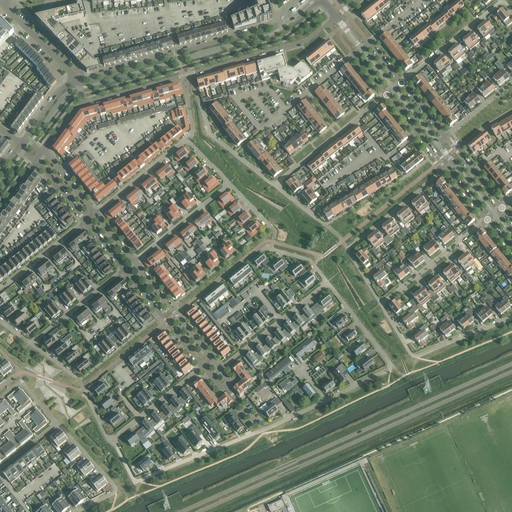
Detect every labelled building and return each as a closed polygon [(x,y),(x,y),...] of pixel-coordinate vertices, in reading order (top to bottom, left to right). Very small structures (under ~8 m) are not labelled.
[(58,29),(54,24),(82,16),(82,15),(86,14),(82,0),(76,0),(77,8),(36,20),(49,33),(86,70),(87,73),(89,72),(91,70),(100,68),(100,67),(104,66),(102,59),(98,60),(98,61),(95,62),(92,59),(60,27),(58,29)] [(226,25),(227,28),(233,26),(234,30),(272,19),(266,0),(249,0),(253,13),(231,19),(232,23),(226,25)] [(458,0),(457,0),(454,3),(459,9),(463,6),(458,0)] [(385,8),(379,1),(375,4),(381,11),(385,8)] [(454,13),(459,9),(454,3),(449,6),(454,13)] [(381,11),(375,4),(370,8),(376,15),(381,11)] [(450,16),(454,13),(449,6),(445,10),(451,17),(450,16)] [(376,15),(370,8),(366,11),(372,19),(376,15)] [(446,21),(451,17),(445,10),(444,10),(445,11),(441,14),(446,21)] [(493,17),(496,21),(500,18),(507,27),(511,23),(501,10),(498,14),(497,14),(493,17)] [(372,19),(366,11),(361,15),(364,18),(363,19),(365,22),(366,21),(367,22),(372,19)] [(441,14),(436,18),(442,25),(446,21),(441,14)] [(436,18),(432,22),(437,28),(442,25),(436,18)] [(9,38),(14,33),(10,29),(8,27),(1,20),(0,19),(0,44),(7,38),(7,37),(8,36),(9,37),(9,38)] [(427,24),(433,32),(437,28),(432,22),(428,25),(427,24)] [(485,23),(482,25),(489,35),(494,31),(487,22),(485,23)] [(428,35),(431,32),(432,31),(432,32),(433,32),(427,24),(422,28),(428,35)] [(489,35),(482,25),(479,28),(477,29),(483,36),(487,33),(489,35)] [(423,38),(428,35),(422,28),(418,32),(423,38)] [(418,32),(414,35),(419,42),(423,38),(418,32)] [(391,38),(387,33),(380,38),(380,39),(380,40),(382,42),(384,43),(391,38)] [(470,35),(467,37),(475,46),(479,43),(472,34),(470,35)] [(419,42),(414,35),(409,39),(414,45),(419,42)] [(475,46),(467,37),(464,39),(464,40),(463,41),(470,50),(475,46)] [(394,42),(391,38),(384,43),(384,44),(386,47),(386,46),(387,48),(394,42)] [(18,51),(25,44),(21,40),(14,47),(18,51)] [(324,45),(330,52),(334,48),(334,47),(332,44),(331,44),(329,41),(324,45)] [(387,48),(388,48),(387,49),(389,51),(390,51),(391,52),(398,47),(394,42),(387,48)] [(29,48),(25,44),(18,51),(22,55),(29,48)] [(320,49),(325,56),(330,52),(324,45),(320,49)] [(456,46),(453,49),(460,58),(465,54),(458,45),(456,47),(456,46)] [(128,48),(131,59),(136,58),(134,49),(133,47),(128,48)] [(402,51),(398,47),(391,52),(391,53),(393,56),(395,57),(402,51)] [(22,55),(26,59),(33,52),(29,48),(22,55)] [(123,50),(123,52),(126,61),(131,59),(128,48),(123,50)] [(321,59),(325,56),(320,49),(315,52),(321,59)] [(460,58),(453,49),(450,51),(450,52),(448,53),(456,62),(460,58)] [(113,55),(115,64),(120,62),(118,54),(117,51),(112,53),(113,55)] [(405,56),(402,51),(395,57),(395,58),(397,61),(397,60),(398,62),(405,56)] [(26,59),(30,63),(37,56),(33,52),(26,59)] [(315,52),(311,56),(316,63),(321,59),(315,52)] [(34,67),(40,60),(37,56),(30,63),(34,67)] [(270,79),(269,75),(278,73),(280,81),(284,82),(283,86),(286,87),(287,83),(291,85),(295,81),(298,86),(312,74),(303,62),(293,70),(286,68),(283,56),(257,64),(262,81),(270,79)] [(312,67),(316,63),(311,56),(306,60),(312,67)] [(409,61),(405,56),(398,62),(399,62),(398,63),(400,65),(401,65),(402,66),(401,66),(402,67),(409,61)] [(441,58),(438,60),(446,70),(450,66),(443,57),(441,58)] [(44,64),(40,60),(34,67),(37,70),(43,65),(44,64)] [(435,63),(434,65),(439,72),(440,71),(442,74),(446,71),(446,70),(438,60),(435,63)] [(412,65),(409,61),(402,67),(405,71),(409,68),(410,69),(412,66),(412,65)] [(341,70),(344,75),(351,69),(350,68),(351,67),(349,65),(348,65),(348,64),(341,70)] [(37,70),(36,72),(40,76),(46,69),(46,70),(47,69),(43,65),(37,70)] [(461,73),(463,76),(467,73),(470,70),(468,68),(461,73)] [(40,76),(39,76),(43,80),(49,74),(50,73),(46,70),(46,69),(40,76)] [(352,70),(351,69),(344,75),(348,79),(355,74),(354,72),(352,69),(352,70)] [(507,80),(508,79),(500,69),(496,73),(504,83),(507,80)] [(504,83),(496,73),(491,76),(499,86),(501,85),(504,83)] [(43,80),(42,81),(46,84),(46,85),(52,78),(53,78),(49,74),(43,80)] [(356,74),(355,74),(348,79),(352,84),(359,78),(358,77),(356,74)] [(413,81),(417,85),(426,78),(422,74),(420,75),(419,74),(416,77),(417,78),(413,81)] [(46,85),(46,84),(45,85),(50,89),(56,82),(53,78),(52,78),(46,85)] [(352,84),(356,89),(363,83),(361,81),(362,81),(360,79),(359,79),(359,78),(352,84)] [(429,83),(426,78),(417,85),(417,86),(417,85),(418,86),(418,87),(420,89),(421,89),(429,83)] [(492,92),(494,90),(486,81),(481,84),(490,95),(492,92)] [(363,83),(356,89),(359,93),(366,87),(365,86),(366,86),(363,83)] [(423,93),(424,94),(431,89),(428,85),(429,83),(421,89),(421,90),(423,93)] [(180,84),(172,86),(175,94),(183,92),(180,84)] [(490,95),(481,84),(477,88),(485,98),(486,97),(487,97),(490,95)] [(315,93),(319,97),(326,91),(322,87),(315,93)] [(359,93),(363,98),(370,92),(370,91),(370,92),(369,91),(369,90),(367,88),(366,87),(359,93)] [(428,98),(428,99),(435,93),(431,89),(424,94),(426,96),(425,96),(427,99),(428,98)] [(156,91),(151,92),(154,102),(159,101),(156,91)] [(319,97),(322,102),(332,94),(330,96),(326,91),(319,97)] [(32,97),(40,103),(44,98),(36,92),(32,97)] [(151,92),(146,94),(149,104),(154,102),(151,92)] [(370,92),(363,98),(364,98),(367,102),(367,101),(368,102),(371,100),(370,99),(374,96),(370,92)] [(478,103),(479,102),(471,92),(467,96),(475,106),(478,104),(478,103)] [(431,102),(432,103),(440,96),(438,98),(435,93),(428,99),(429,99),(428,100),(430,102),(431,102)] [(146,94),(141,95),(144,105),(149,104),(146,94)] [(322,102),(326,106),(335,99),(332,94),(322,102)] [(144,105),(141,95),(135,97),(138,107),(144,105)] [(464,102),(470,110),(472,108),(472,109),(475,106),(467,96),(463,99),(460,95),(457,98),(461,104),(464,102)] [(435,107),(436,108),(444,101),(440,96),(432,103),(433,105),(435,108),(435,107)] [(37,107),(40,103),(32,97),(29,101),(37,107)] [(135,97),(130,98),(133,108),(133,106),(137,105),(138,107),(135,97)] [(133,108),(130,98),(125,100),(128,110),(133,108)] [(326,106),(329,111),(337,105),(334,101),(336,99),(335,99),(326,106)] [(125,100),(119,101),(122,111),(128,110),(125,100)] [(29,101),(26,106),(34,111),(37,107),(29,101)] [(122,111),(119,101),(114,103),(117,113),(122,111)] [(309,106),(307,104),(305,101),(297,107),(301,112),(309,106)] [(436,108),(436,109),(438,111),(439,112),(448,106),(444,101),(436,108)] [(109,104),(111,113),(112,114),(117,113),(114,103),(109,104)] [(211,111),(213,114),(223,107),(222,107),(220,108),(217,104),(210,109),(211,111)] [(341,109),(337,105),(329,111),(333,115),(341,109)] [(31,116),(34,111),(26,106),(23,110),(31,116)] [(301,112),(305,116),(312,110),(309,106),(301,112)] [(373,113),(377,118),(385,110),(382,106),(378,109),(377,108),(374,110),(375,111),(373,113)] [(448,106),(439,112),(441,114),(440,114),(442,117),(443,117),(450,112),(446,108),(448,106)] [(226,111),(223,107),(213,114),(216,117),(217,118),(226,111)] [(171,112),(173,120),(186,117),(185,109),(171,112)] [(344,114),(341,109),(333,115),(337,120),(344,114)] [(27,120),(31,116),(23,110),(20,114),(27,120)] [(90,118),(88,110),(81,112),(87,121),(91,120),(90,119),(90,118)] [(302,118),(306,122),(316,114),(312,110),(305,116),(302,118)] [(386,111),(385,110),(377,118),(380,122),(389,115),(388,115),(389,114),(387,112),(386,112),(385,111),(386,111)] [(218,120),(220,123),(228,117),(224,113),(226,111),(217,118),(218,120)] [(81,112),(76,118),(82,123),(83,124),(84,125),(87,121),(81,112)] [(443,118),(445,121),(446,120),(446,121),(447,121),(447,122),(453,116),(450,112),(443,117),(443,118)] [(16,119),(24,124),(27,120),(20,114),(16,119)] [(319,119),(316,114),(306,122),(308,121),(312,125),(319,119)] [(390,117),(389,115),(380,122),(384,127),(392,120),(392,119),(390,116),(390,117)] [(457,121),(453,116),(447,122),(447,121),(446,121),(446,122),(450,126),(454,123),(455,125),(457,122),(456,121),(457,121)] [(231,122),(228,117),(220,123),(223,126),(224,127),(223,128),(232,121),(231,122)] [(76,118),(73,123),(80,128),(81,129),(84,125),(83,124),(76,118)] [(13,123),(21,129),(24,124),(16,119),(13,123)] [(312,125),(316,129),(323,123),(319,119),(312,125)] [(394,121),(392,120),(384,127),(386,125),(390,130),(396,124),(394,121)] [(501,123),(502,124),(506,132),(511,129),(506,120),(501,123)] [(236,126),(232,121),(223,128),(224,130),(226,133),(236,126)] [(21,129),(13,123),(10,127),(18,133),(21,129)] [(73,123),(69,127),(78,133),(77,132),(80,128),(73,123)] [(327,128),(324,125),(323,123),(316,129),(319,134),(327,128)] [(501,123),(499,125),(499,124),(496,126),(501,135),(506,132),(502,124),(501,123)] [(397,126),(396,124),(390,130),(393,134),(391,136),(400,129),(399,129),(400,128),(398,126),(397,126)] [(229,136),(230,137),(237,132),(234,127),(236,126),(226,133),(229,136)] [(357,126),(352,130),(357,136),(362,133),(357,126)] [(501,135),(496,126),(491,129),(496,137),(501,135)] [(78,133),(69,127),(66,132),(75,138),(78,133)] [(178,127),(173,131),(179,138),(183,134),(178,127)] [(401,131),(400,129),(391,136),(395,140),(404,134),(403,133),(404,133),(401,130),(401,131)] [(352,130),(347,134),(353,140),(357,136),(352,130)] [(174,141),(179,138),(173,131),(169,134),(174,141)] [(66,132),(63,136),(71,142),(75,138),(66,132)] [(241,136),(237,132),(230,137),(231,139),(234,142),(243,134),(241,136)] [(303,144),(305,143),(308,140),(302,133),(297,137),(303,144)] [(490,140),(485,133),(480,136),(486,143),(490,140)] [(169,134),(165,138),(170,145),(174,141),(169,134)] [(247,139),(243,134),(234,142),(236,145),(238,146),(247,139)] [(348,144),(353,140),(347,134),(343,137),(348,144)] [(405,135),(404,134),(395,140),(399,145),(407,139),(407,138),(407,137),(405,135)] [(71,142),(63,136),(60,140),(68,147),(71,142)] [(486,143),(480,136),(476,140),(482,147),(486,143)] [(0,144),(6,149),(7,147),(8,147),(10,144),(7,143),(0,137),(0,144)] [(299,148),(303,144),(297,137),(293,140),(299,148)] [(343,137),(339,141),(344,147),(348,144),(343,137)] [(165,138),(161,141),(166,148),(170,145),(165,138)] [(60,140),(56,145),(65,151),(63,150),(66,146),(68,147),(60,140)] [(247,147),(251,152),(260,144),(256,140),(247,147)] [(287,141),(287,142),(294,151),(299,148),(293,140),(288,143),(287,141)] [(339,141),(338,140),(334,144),(339,150),(343,147),(344,147),(339,141)] [(482,147),(476,140),(472,143),(477,150),(482,147)] [(162,151),(166,148),(161,141),(156,145),(162,151)] [(287,142),(282,145),(290,155),(294,151),(287,142)] [(477,150),(472,143),(467,147),(471,151),(470,151),(472,154),(473,153),(473,154),(477,150)] [(260,145),(260,144),(251,152),(252,153),(254,156),(262,150),(258,146),(260,145)] [(334,154),(339,150),(334,144),(329,147),(334,154)] [(53,149),(61,156),(65,151),(56,145),(53,149)] [(156,145),(152,148),(157,155),(162,151),(156,145)] [(325,151),(330,157),(334,154),(329,147),(325,151)] [(153,158),(157,155),(152,148),(148,152),(153,158)] [(178,162),(189,153),(185,148),(174,157),(174,158),(175,157),(179,161),(178,162)] [(262,150),(254,156),(257,159),(258,160),(267,154),(266,154),(265,155),(262,150)] [(88,151),(86,153),(92,161),(94,159),(88,151)] [(326,161),(330,157),(325,151),(320,155),(321,156),(326,162),(326,161)] [(416,151),(412,154),(419,163),(423,159),(420,156),(421,155),(419,152),(418,153),(416,151)] [(148,152),(143,155),(149,162),(153,158),(148,152)] [(270,158),(267,154),(258,160),(258,161),(260,160),(261,161),(260,161),(263,164),(270,158)] [(411,154),(413,156),(409,159),(414,166),(419,163),(412,154),(411,154)] [(145,165),(149,162),(143,155),(139,159),(145,165)] [(321,165),(326,162),(321,156),(320,155),(316,159),(321,165)] [(80,158),(69,166),(98,202),(117,187),(109,178),(101,184),(80,158)] [(188,172),(199,163),(195,158),(184,167),(184,168),(185,167),(188,171),(187,172),(188,172)] [(266,167),(267,168),(274,163),(270,158),(263,164),(265,167),(266,167)] [(139,159),(135,162),(140,169),(145,165),(139,159)] [(317,169),(321,165),(316,159),(312,162),(317,169)] [(403,161),(410,170),(414,166),(409,159),(405,163),(403,161)] [(410,170),(403,161),(399,164),(401,167),(399,168),(402,170),(403,170),(406,173),(410,170)] [(136,172),(140,169),(135,162),(131,165),(136,172)] [(312,172),(317,169),(312,162),(307,166),(312,172)] [(494,167),(490,162),(484,168),(484,169),(486,171),(488,172),(494,167)] [(277,167),(274,163),(267,168),(268,170),(267,170),(270,173),(279,166),(279,165),(277,167)] [(173,173),(166,164),(166,165),(164,166),(160,168),(168,178),(173,173)] [(131,165),(126,169),(132,176),(136,172),(131,165)] [(279,166),(270,173),(272,176),(273,176),(274,177),(283,170),(279,166)] [(490,176),(491,177),(498,172),(494,167),(488,172),(488,173),(490,176)] [(155,173),(161,180),(166,176),(168,178),(160,168),(157,171),(157,172),(155,173)] [(208,173),(204,168),(193,177),(194,176),(198,181),(197,181),(197,182),(198,181),(199,183),(199,184),(207,177),(205,175),(208,173)] [(390,168),(385,171),(391,181),(397,178),(390,168)] [(127,179),(132,176),(126,169),(122,172),(127,179)] [(35,172),(31,178),(38,184),(41,180),(39,177),(40,176),(36,171),(35,172)] [(391,181),(385,171),(380,174),(386,184),(391,181)] [(122,172),(118,176),(123,183),(127,179),(122,172)] [(494,180),(495,182),(502,176),(498,172),(491,177),(492,178),(491,178),(493,181),(494,180)] [(184,181),(178,174),(176,176),(182,183),(184,181)] [(386,184),(380,174),(375,177),(382,187),(386,184)] [(118,176),(113,179),(119,186),(123,183),(118,176)] [(149,178),(145,180),(151,188),(157,183),(151,176),(151,177),(149,178)] [(498,185),(499,186),(505,181),(502,176),(495,182),(497,185),(498,185)] [(219,184),(213,177),(202,186),(203,185),(207,190),(206,191),(208,193),(219,184)] [(288,186),(290,189),(300,181),(296,177),(287,184),(288,186)] [(370,180),(377,190),(382,187),(375,177),(376,179),(372,181),(371,179),(370,180)] [(27,183),(35,188),(38,184),(31,178),(27,183)] [(141,185),(140,185),(146,192),(151,188),(145,180),(142,183),(142,184),(141,185)] [(372,193),(374,192),(377,190),(370,180),(366,182),(372,193)] [(435,185),(434,185),(438,190),(444,184),(445,185),(445,184),(441,180),(437,183),(437,182),(434,184),(435,185)] [(303,186),(300,181),(290,189),(293,192),(294,193),(303,186)] [(505,181),(499,186),(499,187),(501,190),(501,189),(502,190),(503,191),(509,186),(505,181)] [(366,182),(361,185),(367,196),(372,193),(366,182)] [(24,186),(23,186),(32,193),(35,188),(27,183),(24,187),(24,186)] [(315,186),(313,183),(307,188),(309,190),(302,196),(304,197),(303,197),(306,200),(315,193),(312,189),(315,186)] [(438,190),(442,194),(448,189),(448,188),(446,185),(446,186),(445,185),(444,184),(438,190)] [(362,188),(357,190),(362,199),(367,196),(361,185),(360,186),(362,188)] [(20,191),(29,197),(32,193),(23,186),(20,191)] [(511,189),(509,186),(503,191),(502,190),(502,191),(506,196),(509,193),(510,193),(511,191),(511,189)] [(187,193),(182,196),(191,207),(196,203),(188,194),(191,192),(187,187),(184,189),(187,193)] [(137,200),(142,195),(136,188),(136,189),(135,190),(134,190),(131,192),(138,202),(137,200)] [(442,194),(445,199),(452,194),(451,193),(452,193),(450,190),(449,190),(448,189),(442,194)] [(351,191),(357,202),(362,199),(357,190),(353,193),(351,191)] [(21,191),(18,196),(26,201),(29,197),(20,191),(21,191)] [(351,191),(346,194),(352,205),(357,202),(351,191)] [(133,206),(138,202),(131,192),(127,195),(128,196),(126,197),(125,197),(133,206)] [(217,202),(218,202),(218,201),(222,206),(221,206),(221,207),(224,205),(225,207),(234,200),(228,193),(217,202)] [(315,193),(306,200),(308,203),(310,205),(317,199),(313,195),(315,193)] [(347,207),(352,205),(346,194),(341,197),(347,207)] [(448,204),(448,205),(456,198),(455,198),(456,197),(453,195),(452,194),(445,199),(449,203),(448,204)] [(46,208),(56,200),(55,200),(52,196),(52,195),(44,201),(48,206),(46,207),(46,208)] [(14,199),(22,206),(26,201),(18,196),(15,200),(14,199)] [(176,203),(179,201),(186,211),(191,207),(182,196),(178,200),(178,199),(175,202),(176,203)] [(343,210),(347,207),(341,197),(342,199),(338,202),(343,210)] [(421,197),(419,198),(419,197),(416,200),(424,210),(429,206),(421,197)] [(448,205),(451,209),(459,203),(459,202),(457,199),(457,200),(456,198),(448,205)] [(10,204),(19,210),(22,206),(14,199),(10,204)] [(50,212),(59,204),(56,200),(46,208),(50,212)] [(424,210),(416,200),(413,202),(413,203),(412,204),(419,214),(424,210)] [(121,212),(126,208),(120,201),(115,205),(121,212)] [(338,213),(343,210),(338,202),(333,205),(338,213)] [(231,217),(242,208),(238,203),(227,212),(228,211),(232,216),(231,216),(231,217)] [(460,203),(459,203),(451,209),(455,214),(463,207),(462,206),(460,203)] [(11,204),(8,209),(16,214),(19,210),(10,204),(11,204)] [(60,204),(59,204),(50,212),(53,217),(63,209),(63,208),(63,209),(59,205),(60,204)] [(115,205),(111,208),(117,215),(121,212),(115,205)] [(333,216),(338,213),(333,205),(328,208),(333,216)] [(168,208),(176,219),(181,215),(174,206),(170,210),(168,208)] [(328,208),(327,206),(320,210),(324,217),(326,216),(328,219),(333,216),(328,208)] [(459,218),(467,212),(466,212),(467,211),(465,209),(464,209),(463,207),(455,214),(457,213),(460,217),(459,218)] [(113,219),(117,215),(111,208),(107,212),(113,219)] [(168,208),(163,212),(172,222),(176,219),(168,208)] [(414,218),(406,208),(404,210),(404,209),(401,212),(409,222),(414,218)] [(4,212),(13,219),(16,214),(8,209),(5,213),(4,212)] [(57,221),(67,213),(66,213),(63,209),(53,217),(57,221)] [(1,217),(9,223),(13,219),(4,212),(1,217)] [(212,222),(205,212),(204,212),(205,213),(203,214),(202,214),(199,217),(207,226),(212,222)] [(249,219),(251,217),(247,212),(236,221),(236,222),(237,221),(243,227),(242,228),(251,222),(249,219)] [(397,216),(405,226),(409,222),(401,212),(398,214),(398,215),(397,216)] [(459,218),(463,223),(470,217),(470,216),(469,215),(470,215),(468,212),(467,213),(467,212),(459,218)] [(59,220),(62,224),(60,225),(70,218),(70,217),(67,214),(67,213),(57,221),(59,220)] [(153,220),(162,231),(166,227),(157,216),(153,220)] [(474,221),(471,216),(470,216),(470,217),(463,223),(464,222),(467,226),(468,226),(468,227),(471,225),(471,224),(474,221)] [(1,217),(0,219),(0,222),(6,227),(9,223),(1,217)] [(194,221),(193,221),(199,228),(205,224),(206,226),(207,226),(199,217),(196,219),(196,220),(194,221)] [(60,225),(64,230),(74,222),(73,222),(70,218),(60,225)] [(115,224),(119,228),(125,223),(121,219),(116,223),(115,224)] [(153,220),(148,224),(144,219),(142,221),(147,228),(150,226),(157,234),(162,231),(153,220)] [(386,224),(395,234),(399,230),(391,220),(390,222),(389,221),(386,224)] [(251,238),(263,229),(257,221),(246,230),(246,231),(247,230),(250,234),(249,235),(251,238)] [(129,228),(125,223),(119,228),(122,233),(129,228)] [(196,231),(190,224),(190,225),(188,226),(184,229),(190,236),(196,231)] [(395,234),(386,224),(383,226),(384,226),(382,228),(388,235),(385,237),(390,243),(393,241),(390,237),(395,234)] [(57,236),(51,228),(46,232),(52,240),(53,240),(52,240),(56,236),(57,237),(57,236)] [(122,233),(126,237),(132,232),(129,228),(122,233)] [(444,244),(446,243),(446,244),(449,241),(441,231),(438,234),(433,228),(430,231),(436,239),(438,237),(444,244)] [(179,233),(185,240),(190,236),(184,229),(181,231),(181,232),(179,233)] [(443,233),(441,231),(449,241),(452,239),(452,238),(453,237),(447,229),(443,233)] [(473,236),(477,241),(485,234),(482,230),(473,236)] [(85,239),(88,237),(88,236),(87,236),(83,231),(77,235),(82,241),(84,243),(86,241),(85,239)] [(48,243),(52,240),(46,232),(41,236),(48,244),(48,243)] [(136,237),(132,232),(126,237),(130,242),(136,237)] [(382,240),(377,232),(375,233),(372,236),(380,246),(384,242),(387,246),(390,243),(385,237),(382,240)] [(488,239),(489,238),(486,236),(485,235),(486,234),(485,234),(477,241),(479,240),(482,244),(489,239),(488,239)] [(82,241),(77,235),(72,239),(79,247),(77,245),(82,241)] [(44,247),(47,244),(48,244),(41,236),(37,239),(43,247),(44,247)] [(183,245),(175,236),(175,237),(173,238),(169,240),(177,250),(183,245)] [(369,238),(367,240),(375,249),(380,246),(372,236),(369,238)] [(130,242),(133,246),(140,241),(136,237),(130,242)] [(39,250),(43,247),(37,239),(33,243),(39,251),(39,250)] [(79,247),(72,239),(67,244),(71,249),(70,250),(72,253),(79,247)] [(489,240),(489,239),(482,244),(486,249),(492,244),(491,242),(492,242),(489,239),(489,240)] [(165,245),(164,245),(170,252),(175,248),(177,250),(169,240),(166,243),(166,244),(165,245)] [(143,246),(140,241),(133,246),(137,251),(143,246)] [(432,241),(428,245),(434,253),(437,251),(437,250),(439,249),(432,241)] [(35,254),(39,251),(33,243),(28,246),(35,254)] [(85,256),(95,248),(94,248),(91,244),(91,243),(87,247),(84,249),(83,250),(87,254),(85,256)] [(230,255),(235,251),(228,243),(223,246),(230,255)] [(490,254),(496,249),(496,248),(496,247),(494,245),(493,245),(492,244),(486,249),(490,254)] [(423,249),(430,256),(431,255),(434,253),(428,245),(423,249)] [(28,246),(24,250),(30,258),(30,257),(34,254),(34,255),(35,254),(28,246)] [(223,246),(218,250),(225,259),(230,255),(223,246)] [(66,253),(62,247),(56,252),(63,260),(70,254),(67,252),(66,253)] [(95,248),(85,256),(88,260),(98,252),(95,248)] [(160,260),(165,256),(159,249),(154,253),(160,260)] [(365,267),(370,263),(364,256),(367,253),(368,253),(365,249),(361,253),(361,252),(360,253),(356,256),(365,267)] [(30,258),(24,250),(19,254),(26,262),(26,261),(30,258)] [(501,254),(499,251),(499,252),(497,250),(489,256),(493,261),(501,255),(501,254)] [(416,251),(412,255),(420,265),(423,263),(422,262),(424,261),(416,251)] [(63,260),(56,252),(51,256),(55,261),(54,262),(56,265),(63,260)] [(90,259),(94,263),(102,257),(101,257),(98,253),(98,252),(88,260),(89,260),(90,259)] [(154,253),(150,256),(156,263),(160,260),(154,253)] [(215,257),(217,255),(215,253),(208,258),(215,267),(220,263),(215,257)] [(19,254),(15,257),(14,255),(13,255),(21,265),(22,265),(21,265),(25,261),(25,262),(26,262),(19,254)] [(255,255),(256,254),(248,260),(250,263),(253,261),(257,267),(261,263),(264,266),(269,262),(266,259),(266,260),(261,254),(258,257),(257,258),(255,255)] [(462,257),(470,267),(475,264),(467,254),(465,255),(462,257)] [(21,265),(13,255),(9,259),(17,269),(17,268),(21,265)] [(420,265),(412,255),(407,259),(415,268),(416,267),(417,267),(420,265)] [(504,258),(502,255),(501,255),(493,261),(495,260),(498,265),(505,259),(504,258)] [(156,263),(150,256),(146,260),(152,267),(156,263)] [(102,257),(94,263),(97,267),(95,269),(96,269),(105,261),(102,257)] [(472,270),(470,267),(462,257),(459,260),(458,261),(467,272),(464,274),(468,279),(470,277),(467,274),(472,270)] [(208,258),(204,262),(211,271),(215,267),(208,258)] [(9,259),(10,261),(6,264),(12,272),(13,272),(12,272),(16,269),(17,269),(9,259)] [(266,265),(273,274),(279,269),(281,272),(288,267),(285,264),(284,264),(280,259),(275,263),(272,260),(266,265)] [(508,263),(509,263),(506,260),(506,261),(505,259),(498,265),(502,269),(509,264),(508,263)] [(51,265),(46,260),(41,264),(47,272),(54,267),(52,264),(51,265)] [(96,269),(99,274),(109,266),(109,265),(109,266),(105,262),(106,261),(105,261),(96,269)] [(401,263),(397,267),(405,277),(408,274),(409,273),(401,263)] [(6,264),(2,268),(8,276),(8,275),(12,272),(6,264)] [(47,272),(41,264),(35,269),(40,274),(38,275),(41,278),(47,272)] [(246,264),(241,268),(248,276),(252,272),(246,264)] [(299,264),(290,271),(295,277),(298,274),(301,277),(306,272),(304,269),(303,270),(299,264)] [(511,268),(511,267),(510,264),(509,265),(509,264),(502,269),(506,274),(504,275),(511,268)] [(155,271),(154,272),(158,276),(166,270),(162,265),(160,267),(159,267),(155,271)] [(109,266),(99,274),(103,278),(113,270),(112,270),(109,266)] [(205,275),(198,266),(194,270),(192,268),(200,279),(205,275)] [(447,269),(456,279),(460,276),(452,266),(451,267),(450,267),(447,269)] [(405,277),(397,267),(392,270),(400,280),(402,279),(405,277)] [(192,268),(187,272),(196,282),(200,279),(192,268)] [(248,276),(241,268),(237,272),(243,279),(248,276)] [(445,272),(443,273),(451,283),(456,279),(447,269),(444,272),(445,272)] [(170,274),(166,270),(158,276),(161,281),(170,274)] [(384,270),(373,278),(376,282),(377,283),(380,287),(384,284),(381,280),(388,275),(384,270)] [(35,278),(31,272),(25,277),(32,285),(38,280),(36,277),(35,278)] [(237,272),(232,275),(239,283),(243,279),(237,272)] [(170,274),(161,281),(165,285),(173,279),(173,278),(171,280),(168,276),(170,274)] [(304,289),(315,280),(311,274),(306,279),(304,276),(298,281),(304,289)] [(232,275),(228,279),(230,281),(226,283),(231,289),(239,283),(232,275)] [(93,287),(85,278),(84,278),(83,276),(79,279),(81,281),(80,281),(79,279),(88,291),(88,290),(92,287),(93,287)] [(32,285),(25,277),(20,281),(24,287),(23,287),(25,290),(32,285)] [(433,281),(441,291),(439,289),(444,285),(437,278),(436,279),(433,281)] [(88,291),(79,279),(74,283),(83,295),(84,294),(83,294),(87,291),(88,291)] [(122,279),(116,283),(121,289),(127,285),(126,284),(122,279)] [(165,285),(169,290),(177,283),(173,279),(165,285)] [(436,295),(441,291),(433,281),(430,283),(430,284),(428,285),(436,295)] [(116,283),(111,287),(117,295),(118,295),(116,293),(121,289),(116,283)] [(169,290),(172,294),(180,288),(177,283),(169,290)] [(221,284),(217,288),(223,296),(227,292),(221,284)] [(114,304),(116,302),(114,298),(117,295),(111,287),(105,292),(110,297),(108,298),(114,304)] [(176,299),(181,295),(182,296),(185,294),(180,288),(172,294),(176,299)] [(212,292),(218,299),(223,296),(217,288),(212,292)] [(76,300),(77,300),(69,290),(65,294),(63,292),(72,303),(73,303),(72,303),(76,300)] [(421,290),(418,293),(426,303),(431,299),(423,290),(421,291),(421,290)] [(126,294),(122,298),(125,302),(134,296),(133,296),(130,292),(130,291),(128,292),(126,294)] [(58,296),(68,307),(68,306),(70,305),(70,306),(72,304),(72,303),(63,292),(58,296)] [(214,303),(218,299),(212,292),(208,295),(214,303)] [(292,298),(289,294),(287,295),(285,292),(280,296),(288,305),(292,301),(291,299),(292,298)] [(426,303),(418,293),(415,295),(415,296),(414,297),(420,305),(417,307),(422,313),(425,311),(422,306),(426,303)] [(101,295),(95,300),(102,308),(108,303),(106,300),(105,301),(101,295)] [(208,295),(203,299),(209,307),(214,303),(208,295)] [(333,302),(327,295),(318,302),(323,307),(318,311),(316,308),(320,313),(321,313),(320,313),(333,302)] [(134,296),(125,302),(129,307),(137,300),(133,296),(134,296)] [(288,305),(280,296),(275,299),(278,302),(274,305),(277,310),(281,307),(283,308),(288,305)] [(505,296),(498,302),(506,311),(509,309),(508,308),(510,307),(507,303),(509,301),(505,296)] [(398,317),(403,313),(397,305),(400,303),(401,302),(398,299),(394,302),(393,302),(393,303),(389,306),(398,317)] [(102,308),(95,300),(90,304),(94,309),(93,310),(95,313),(102,308)] [(141,305),(140,305),(137,301),(137,300),(129,307),(127,308),(131,313),(133,311),(141,305)] [(490,300),(486,302),(490,307),(493,310),(496,308),(494,306),(494,305),(490,300)] [(57,315),(57,316),(59,314),(61,312),(61,313),(61,312),(52,301),(48,305),(56,316),(57,315)] [(12,306),(3,313),(7,318),(18,309),(11,302),(10,303),(12,306)] [(506,311),(498,302),(494,305),(494,306),(496,308),(501,315),(502,313),(503,314),(506,311)] [(47,313),(52,320),(52,319),(54,318),(55,318),(57,317),(56,316),(48,305),(43,308),(42,307),(39,309),(44,315),(47,313)] [(141,305),(133,311),(136,316),(144,309),(141,305)] [(480,309),(487,319),(490,316),(492,315),(484,306),(480,309)] [(23,314),(14,321),(15,323),(15,324),(16,326),(17,325),(18,326),(28,317),(25,313),(28,310),(25,307),(21,311),(23,314)] [(189,318),(197,311),(193,307),(185,313),(189,318)] [(316,308),(311,312),(307,307),(303,311),(311,321),(320,313),(316,308)] [(85,308),(80,312),(86,320),(93,315),(91,312),(89,313),(85,308)] [(136,316),(134,317),(138,322),(148,314),(148,313),(147,314),(144,310),(144,309),(136,316)] [(480,309),(475,313),(482,322),(484,321),(487,319),(480,309)] [(200,316),(197,311),(189,318),(190,317),(194,321),(200,316)] [(261,311),(256,315),(264,324),(268,320),(267,318),(271,315),(267,311),(263,314),(261,311)] [(302,311),(306,315),(302,319),(298,314),(293,318),(302,329),(311,321),(303,311),(302,311)] [(461,317),(469,326),(472,324),(471,323),(473,322),(471,319),(474,317),(468,311),(465,313),(464,311),(460,315),(459,315),(461,317)] [(86,320),(80,312),(74,317),(78,322),(77,323),(80,326),(86,320)] [(407,326),(410,330),(414,327),(413,327),(410,323),(418,317),(414,312),(403,321),(406,325),(407,326)] [(148,314),(138,322),(143,328),(148,324),(147,322),(152,318),(151,318),(148,314)] [(256,315),(252,318),(254,321),(250,325),(254,329),(258,326),(259,328),(264,324),(256,315)] [(194,321),(197,326),(204,320),(200,316),(194,321)] [(343,316),(337,321),(333,317),(327,322),(331,327),(334,324),(338,330),(342,327),(344,325),(348,322),(343,316)] [(466,328),(469,326),(461,317),(457,320),(464,329),(466,328)] [(293,318),(297,323),(292,327),(288,322),(284,326),(291,334),(300,327),(301,329),(302,329),(293,318)] [(197,326),(201,330),(208,325),(204,320),(197,326)] [(447,320),(443,324),(450,333),(453,331),(453,330),(455,329),(447,320)] [(36,321),(25,329),(27,331),(26,332),(28,334),(29,334),(40,326),(36,321)] [(440,329),(445,336),(447,335),(447,336),(450,333),(443,324),(444,326),(440,329)] [(211,329),(208,325),(201,330),(204,335),(211,329)] [(244,325),(239,329),(247,338),(251,334),(250,332),(251,331),(248,327),(246,328),(244,325)] [(119,329),(127,339),(127,338),(131,335),(124,326),(119,329)] [(284,326),(283,326),(287,331),(283,334),(279,330),(274,333),(281,342),(287,337),(289,339),(292,336),(291,334),(284,326)] [(118,327),(113,331),(115,334),(113,336),(117,342),(120,340),(122,343),(122,342),(126,339),(127,339),(119,329),(118,327)] [(58,340),(55,335),(59,332),(57,329),(48,336),(50,338),(44,343),(48,348),(58,340)] [(215,334),(211,329),(204,335),(208,339),(215,334)] [(236,336),(239,341),(240,339),(242,341),(247,338),(239,329),(235,332),(237,335),(236,336)] [(345,344),(345,345),(357,336),(353,331),(347,335),(343,330),(337,335),(341,340),(342,340),(346,344),(345,344)] [(163,331),(155,337),(159,342),(167,335),(163,331)] [(427,336),(423,332),(415,339),(418,342),(418,343),(422,347),(425,344),(422,341),(427,336)] [(272,349),(281,342),(274,333),(278,338),(273,342),(269,337),(265,341),(272,349)] [(65,343),(72,337),(70,334),(61,341),(63,344),(54,351),(58,356),(69,348),(65,343)] [(218,338),(215,334),(208,339),(212,344),(218,338)] [(159,342),(163,346),(170,341),(166,337),(167,336),(167,335),(159,342)] [(107,336),(102,340),(111,351),(112,352),(114,350),(113,349),(115,348),(116,348),(114,345),(117,342),(113,336),(109,339),(107,336)] [(222,342),(218,338),(212,344),(215,348),(222,342)] [(296,354),(298,352),(302,356),(315,346),(310,339),(294,352),(296,354)] [(107,355),(108,353),(109,354),(111,352),(111,351),(102,340),(97,344),(99,346),(95,350),(96,351),(97,352),(101,349),(106,355),(107,355)] [(163,346),(166,351),(173,345),(170,341),(163,346)] [(265,341),(269,346),(264,350),(260,345),(255,348),(262,357),(272,349),(265,341)] [(225,347),(222,342),(215,348),(219,352),(227,346),(226,346),(225,347)] [(352,352),(356,357),(365,350),(361,344),(357,347),(355,344),(347,350),(350,353),(352,352)] [(151,353),(152,354),(154,352),(150,346),(148,348),(146,345),(141,349),(147,357),(151,353)] [(173,345),(166,351),(170,355),(177,350),(173,345)] [(72,350),(74,352),(65,359),(69,364),(79,356),(76,351),(79,348),(77,346),(72,350)] [(230,351),(227,346),(219,352),(222,357),(230,351)] [(259,353),(255,357),(251,352),(246,356),(254,367),(264,359),(262,357),(255,348),(255,349),(259,353)] [(141,349),(136,353),(143,360),(147,357),(141,349)] [(170,355),(173,360),(180,354),(177,350),(170,355)] [(317,364),(324,359),(325,357),(321,352),(315,356),(313,358),(317,364)] [(132,356),(138,364),(140,366),(144,362),(143,360),(136,353),(132,356)] [(83,358),(85,360),(76,367),(80,372),(91,364),(87,359),(90,357),(88,354),(83,358)] [(180,354),(173,360),(177,364),(184,359),(180,354)] [(133,372),(136,370),(134,367),(138,364),(132,356),(127,360),(129,362),(127,364),(133,372)] [(282,370),(283,371),(286,375),(291,371),(286,365),(290,361),(287,357),(265,375),(268,378),(269,380),(282,370)] [(374,363),(370,357),(365,362),(362,358),(355,364),(359,369),(361,367),(364,371),(374,363)] [(180,369),(187,363),(184,359),(177,364),(181,368),(180,369)] [(6,363),(4,361),(0,363),(0,372),(9,365),(7,362),(6,363)] [(235,373),(243,366),(239,362),(231,368),(235,373)] [(187,363),(180,369),(183,374),(191,368),(187,363)] [(349,373),(342,364),(337,368),(338,369),(333,374),(341,384),(347,379),(342,374),(347,370),(349,373)] [(0,372),(0,376),(2,379),(12,371),(10,368),(11,367),(9,365),(0,372)] [(243,366),(235,373),(239,377),(245,372),(242,367),(243,366)] [(323,367),(317,372),(321,376),(326,371),(323,367)] [(239,377),(242,381),(248,382),(252,379),(245,372),(239,377)] [(259,374),(256,376),(262,384),(265,382),(259,374)] [(173,379),(169,375),(165,378),(163,375),(158,379),(166,388),(170,384),(169,383),(173,379)] [(98,386),(93,390),(98,395),(109,386),(102,378),(96,383),(98,386)] [(161,392),(166,388),(158,379),(154,383),(156,386),(155,387),(158,391),(160,390),(161,392)] [(192,385),(196,389),(204,383),(200,379),(192,385)] [(298,383),(296,380),(291,383),(287,379),(279,386),(276,388),(283,395),(288,391),(293,387),(295,385),(296,384),(298,383)] [(322,387),(326,393),(329,390),(332,388),(335,385),(331,380),(322,387)] [(248,382),(242,381),(238,385),(244,392),(243,391),(248,388),(245,384),(248,382)] [(200,393),(207,388),(204,383),(196,389),(196,390),(197,389),(200,393)] [(239,396),(244,392),(238,385),(233,388),(237,393),(236,394),(239,398),(240,397),(239,396)] [(295,389),(293,391),(295,394),(297,392),(300,396),(305,392),(310,398),(315,394),(308,385),(303,389),(302,388),(299,390),(297,387),(295,389)] [(19,388),(7,398),(10,401),(15,397),(18,401),(26,395),(23,392),(22,392),(19,388)] [(200,393),(204,398),(211,392),(207,388),(200,393)] [(146,389),(141,393),(149,402),(153,398),(152,396),(153,395),(150,391),(148,392),(146,389)] [(191,398),(184,389),(180,393),(183,398),(179,402),(182,405),(191,398)] [(208,402),(214,396),(211,392),(204,398),(208,402)] [(141,393),(137,397),(139,400),(135,403),(138,407),(142,404),(144,406),(149,402),(141,393)] [(230,398),(227,394),(222,397),(228,405),(233,401),(233,402),(235,401),(232,397),(230,398)] [(26,395),(18,401),(21,406),(17,410),(19,413),(31,403),(28,399),(29,399),(26,395)] [(215,404),(218,401),(214,396),(208,402),(211,407),(214,404),(215,404)] [(175,397),(170,401),(174,405),(169,409),(172,413),(174,415),(183,407),(182,405),(179,402),(175,397)] [(228,405),(222,397),(218,401),(215,404),(214,404),(215,404),(217,407),(220,404),(223,408),(227,404),(228,405)] [(109,398),(100,405),(105,410),(113,403),(109,398)] [(269,418),(273,415),(274,414),(278,411),(275,408),(281,403),(276,398),(267,405),(269,407),(263,412),(269,418)] [(14,416),(16,414),(5,400),(1,403),(0,402),(0,409),(3,413),(7,410),(11,414),(12,414),(14,416)] [(288,402),(287,402),(285,405),(290,411),(294,409),(295,411),(288,402)] [(165,413),(160,417),(163,420),(172,413),(169,409),(165,404),(161,408),(165,413)] [(26,421),(31,417),(34,422),(42,415),(39,412),(35,408),(24,418),(26,421)] [(112,417),(108,420),(112,426),(123,417),(119,412),(119,411),(117,409),(110,414),(112,417)] [(160,417),(156,412),(151,416),(155,421),(151,424),(154,428),(163,420),(160,417)] [(234,412),(231,414),(224,420),(228,425),(230,423),(237,432),(239,431),(239,432),(242,429),(241,429),(243,428),(236,420),(238,418),(239,418),(234,412)] [(33,430),(36,433),(48,423),(44,419),(45,419),(42,415),(34,422),(38,426),(33,430)] [(206,417),(201,421),(203,424),(202,425),(203,425),(205,424),(209,430),(208,430),(211,434),(207,438),(206,437),(210,442),(209,441),(214,438),(215,439),(220,434),(206,417)] [(147,419),(142,423),(146,428),(141,432),(143,435),(146,438),(155,430),(154,428),(151,424),(147,419)] [(20,434),(26,442),(30,439),(29,438),(33,435),(22,421),(20,423),(21,425),(20,426),(24,430),(20,434)] [(195,426),(189,430),(192,433),(188,436),(196,447),(202,442),(197,436),(201,433),(195,426)] [(26,442),(20,434),(16,437),(12,432),(11,433),(9,431),(7,433),(18,447),(22,444),(23,445),(26,442)] [(52,444),(62,436),(64,435),(62,433),(61,434),(58,431),(49,439),(53,443),(52,444)] [(5,437),(9,442),(5,446),(12,454),(15,451),(14,450),(18,447),(7,433),(5,435),(6,437),(5,437)] [(143,435),(139,439),(134,433),(126,440),(130,446),(135,442),(136,444),(140,441),(143,445),(147,442),(148,441),(146,438),(143,435)] [(64,435),(62,436),(52,444),(56,449),(66,441),(64,438),(66,437),(64,435)] [(180,442),(176,445),(184,455),(189,450),(185,445),(188,443),(182,435),(177,439),(180,442)] [(169,460),(174,456),(170,450),(172,447),(167,441),(163,445),(165,447),(161,450),(169,460)] [(35,449),(41,456),(42,458),(47,455),(39,445),(35,449)] [(0,454),(4,459),(7,456),(8,457),(12,454),(5,446),(1,449),(0,448),(0,454)] [(62,454),(66,459),(77,450),(75,447),(74,448),(72,446),(62,454)] [(35,449),(30,452),(37,461),(36,460),(41,456),(35,449)] [(77,450),(66,459),(66,458),(70,463),(69,464),(71,467),(76,463),(74,460),(80,456),(78,453),(79,452),(77,450)] [(30,452),(26,456),(33,465),(37,461),(30,452)] [(33,465),(26,456),(21,460),(27,467),(32,464),(33,465)] [(140,461),(135,465),(139,470),(141,468),(142,471),(143,470),(144,470),(146,468),(147,467),(151,464),(147,458),(141,463),(140,461)] [(21,460),(17,463),(24,472),(23,471),(27,467),(21,460)] [(80,473),(89,465),(90,464),(89,462),(87,463),(85,460),(75,469),(79,474),(80,473)] [(24,472),(17,463),(12,467),(19,475),(24,472)] [(90,464),(89,465),(80,473),(84,478),(93,470),(91,468),(92,466),(90,464)] [(12,467),(8,470),(16,480),(20,476),(19,475),(12,467)] [(16,480),(8,470),(3,474),(11,484),(16,480)] [(93,488),(102,480),(104,479),(102,477),(101,478),(98,475),(89,483),(93,488)] [(104,479),(102,480),(93,488),(97,492),(106,485),(104,482),(106,481),(104,479)] [(71,491),(71,492),(80,502),(81,504),(83,502),(82,500),(85,498),(81,493),(83,492),(78,485),(71,491)] [(55,500),(65,511),(67,510),(66,509),(69,506),(63,499),(65,498),(60,491),(57,494),(59,497),(55,500)] [(81,504),(80,502),(71,492),(67,496),(75,506),(78,504),(79,505),(81,504)] [(56,511),(64,511),(65,511),(55,500),(51,504),(48,499),(45,502),(46,503),(50,508),(52,506),(56,511)] [(267,506),(268,506),(270,511),(288,511),(288,510),(287,510),(287,509),(286,509),(285,509),(285,508),(285,507),(285,506),(285,505),(283,499),(282,499),(281,499),(281,500),(274,503),(269,505),(268,505),(267,506)] [(39,508),(42,511),(50,511),(48,510),(50,508),(46,503),(39,508)]
